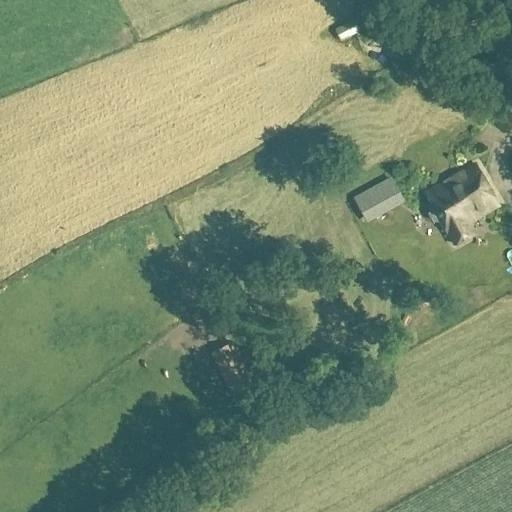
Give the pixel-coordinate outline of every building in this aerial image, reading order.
[(360,31),(354,19),(334,29),(341,41),(360,31)] [(488,49),(476,19),(459,25),(471,55),(488,49)] [(353,53),(368,46),(363,34),(347,40),(353,53)] [(501,207),(478,166),(428,194),(435,208),(431,215),(435,223),(443,223),(450,236),(456,247),(476,235),(470,225),(501,207)] [(390,178),(355,197),(367,219),(402,200),(390,178)] [(230,340),(210,350),(232,393),(253,382),(230,340)]
